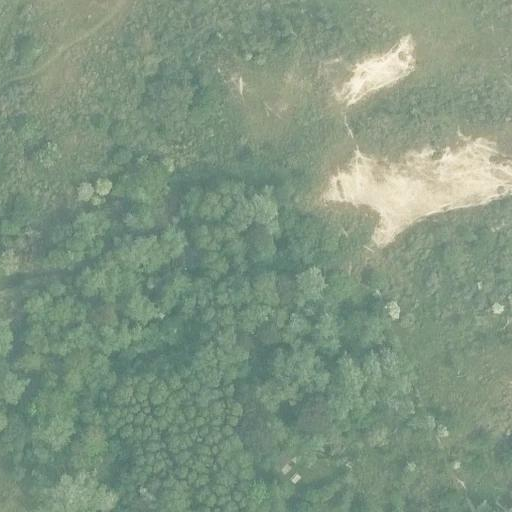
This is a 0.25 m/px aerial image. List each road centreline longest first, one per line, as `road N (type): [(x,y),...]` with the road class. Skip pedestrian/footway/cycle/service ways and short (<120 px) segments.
road 1 (track): [(0,275),(222,222)]
road 2 (track): [(0,396),(66,466),(75,511)]
road 3 (track): [(454,471),(469,412),(511,361)]
